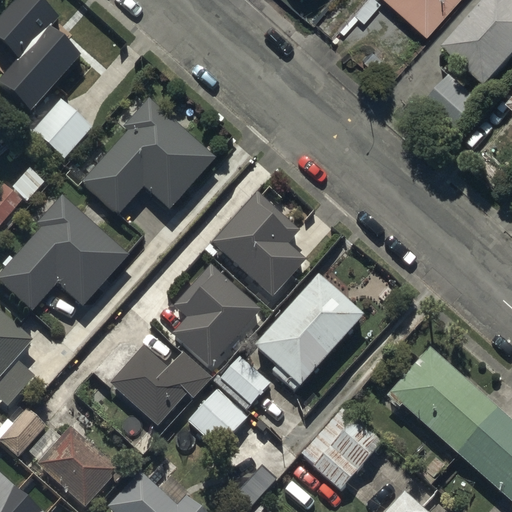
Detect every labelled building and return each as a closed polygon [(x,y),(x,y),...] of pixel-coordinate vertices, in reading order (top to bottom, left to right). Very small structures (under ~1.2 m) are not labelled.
[(0,80),(0,93),(28,118),(81,58),(48,29),(57,19),(35,0),(17,0),(0,20),(0,42),(19,59),(0,80)] [(374,0),(422,41),(457,0),(374,0)] [(511,0),(501,0),(446,64),(486,99),(511,69),(511,0)] [(351,21),(334,6),(307,36),(325,51),(351,21)] [(424,119),(452,143),(478,113),(451,89),(424,119)] [(213,160),(149,102),(124,129),(128,132),(82,183),(118,215),(144,186),(169,209),(213,160)] [(31,145),(64,174),(92,142),(59,113),(31,145)] [(125,255),(61,197),(36,224),(40,228),(0,271),(0,283),(30,310),(56,281),(81,304),(125,255)] [(257,202),(212,251),(272,305),(305,269),(286,252),(299,238),(294,233),(300,227),(271,200),(263,209),(257,202)] [(186,328),(173,343),(209,377),(261,320),(209,273),(204,279),(198,274),(172,302),(179,308),(172,315),(186,328)] [(362,323),(316,284),(255,356),(274,372),(270,377),(291,396),(294,392),(299,397),(362,323)] [(0,383),(31,349),(0,321),(0,383)] [(142,354),(109,391),(157,434),(185,402),(191,407),(211,385),(183,360),(167,377),(142,354)] [(242,360),(219,385),(249,412),(268,391),(263,386),(267,382),(242,360)] [(511,511),(511,434),(428,362),(388,409),(506,511),(511,511)] [(33,386),(17,373),(0,392),(0,409),(7,415),(33,386)] [(217,396),(187,429),(217,457),(247,424),(217,396)] [(336,503),(379,456),(340,421),(297,468),(336,503)] [(0,458),(16,473),(46,440),(28,424),(0,454),(0,458)] [(36,479),(72,511),(92,511),(117,485),(70,442),(36,479)] [(0,511),(30,511),(0,485),(0,511)] [(113,511),(184,511),(182,509),(179,511),(167,511),(138,485),(113,511)]
